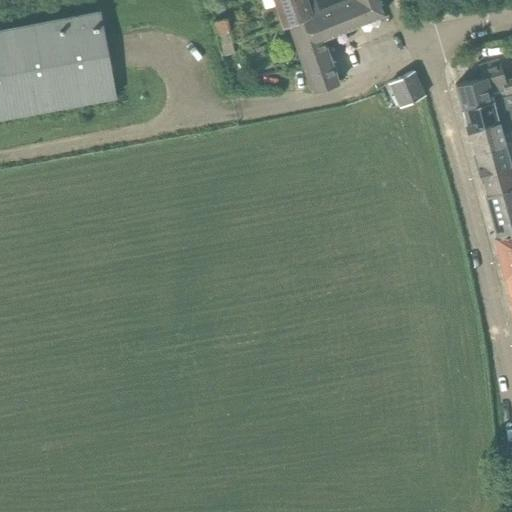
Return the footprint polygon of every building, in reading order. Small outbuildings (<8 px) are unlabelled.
[(312,16),(306,1),(305,0),(273,0),(283,26),(312,16)] [(322,38),(384,12),(379,0),(354,0),(312,16),(283,26),(284,28),(290,26),(314,93),(340,82),(322,38)] [(308,0),(306,1),(312,16),(354,0),(308,0)] [(0,118),(115,97),(108,57),(99,12),(0,30),(0,118)] [(225,18),(210,22),(214,35),(227,32),(229,31),(225,18)] [(227,32),(214,35),(221,57),(234,53),(227,32)] [(511,75),(505,78),(500,58),(479,64),(483,78),(455,85),(461,109),(511,94),(511,75)] [(401,107),(424,96),(413,71),(390,83),(401,107)] [(511,94),(461,109),(467,130),(511,117),(511,94)] [(473,151),(504,143),(501,133),(511,130),(511,117),(467,130),(473,151)] [(510,165),(511,164),(511,140),(504,143),(473,151),(479,173),(510,165)] [(485,195),(511,187),(511,164),(510,165),(479,173),(485,195)] [(496,238),(511,233),(511,187),(485,195),(496,238)] [(501,257),(511,254),(511,233),(496,238),(501,257)] [(505,276),(506,276),(511,274),(511,254),(501,257),(505,276)]
